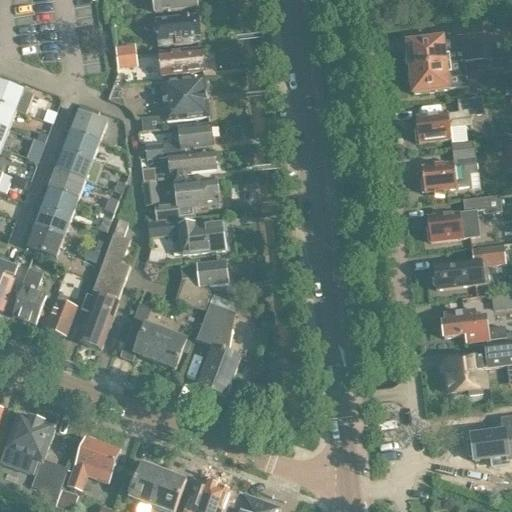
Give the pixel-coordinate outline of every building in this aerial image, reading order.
[(153,0),(156,13),(197,8),(196,0),(153,0)] [(156,22),(159,48),(201,44),(198,18),(156,22)] [(406,42),(409,68),(465,62),(476,60),(490,59),(489,46),(451,50),(451,52),(445,52),(445,51),(448,50),(447,41),(444,41),(443,37),(406,42)] [(117,48),(118,59),(137,57),(136,46),(117,48)] [(203,50),(160,54),(163,77),(205,72),(203,50)] [(511,56),(502,57),(503,73),(511,71),(511,56)] [(138,66),(137,57),(118,59),(119,68),(138,66)] [(465,62),(409,68),(413,95),(468,87),(465,62)] [(164,84),(168,123),(210,118),(206,79),(164,84)] [(0,105),(17,112),(24,93),(0,83),(0,105)] [(483,99),(459,102),(461,112),(416,118),(419,145),(452,141),(450,127),(473,125),(472,116),(485,115),(483,99)] [(0,127),(10,131),(17,112),(0,105),(0,127)] [(99,143),(106,123),(79,113),(71,133),(99,143)] [(164,130),(163,118),(143,121),(144,132),(164,130)] [(181,143),(146,147),(148,160),(170,158),(186,156),(214,152),(214,146),(211,124),(179,128),(181,143)] [(0,149),(2,150),(10,131),(0,127),(0,149)] [(92,162),(99,143),(71,133),(64,152),(92,162)] [(43,154),(31,150),(28,159),(39,164),(43,154)] [(423,169),(424,180),(422,181),(423,193),(425,193),(426,194),(443,192),(469,189),(468,175),(477,174),(474,150),(453,153),(455,164),(423,169)] [(92,162),(64,152),(57,171),(85,181),(96,185),(103,166),(92,162)] [(189,183),(188,174),(216,170),(214,152),(186,156),(170,158),(172,175),(174,175),(175,184),(189,183)] [(78,200),(85,181),(57,171),(50,190),(78,200)] [(15,176),(11,187),(24,192),(28,181),(15,176)] [(189,183),(175,184),(177,202),(155,204),(157,224),(181,221),(180,219),(197,217),(196,208),(220,205),(218,179),(189,183)] [(126,182),(119,180),(115,191),(122,193),(126,182)] [(50,190),(43,209),(71,219),(78,200),(50,190)] [(109,198),(105,211),(114,214),(119,202),(109,198)] [(429,218),(430,228),(427,228),(429,242),(431,241),(431,243),(464,239),(462,224),(468,223),(468,226),(486,224),(485,216),(503,214),(501,198),(466,201),(467,213),(429,218)] [(43,209),(36,228),(64,238),(71,219),(43,209)] [(112,220),(104,217),(100,230),(107,233),(112,220)] [(129,224),(120,221),(93,293),(97,295),(96,297),(91,312),(80,342),(102,351),(119,302),(131,267),(123,264),(131,241),(124,238),(129,224)] [(155,225),(156,239),(181,236),(183,257),(226,251),(222,224),(212,225),(211,222),(194,224),(194,225),(181,227),(180,222),(155,225)] [(36,228),(28,247),(56,258),(64,238),(36,228)] [(100,251),(103,244),(93,241),(90,248),(100,251)] [(435,278),(434,280),(434,286),(437,288),(437,291),(489,284),(486,267),(506,264),(504,246),(472,250),(474,262),(434,267),(435,278)] [(85,260),(96,264),(100,254),(88,250),(85,260)] [(18,267),(0,259),(0,311),(2,312),(14,281),(3,277),(6,271),(15,274),(18,267)] [(179,291),(176,301),(182,302),(206,311),(211,296),(210,287),(229,285),(227,263),(182,268),(183,281),(179,291)] [(44,277),(29,271),(23,289),(24,289),(13,316),(36,326),(47,298),(37,294),(44,277)] [(91,312),(96,297),(87,294),(82,309),(91,312)] [(77,310),(57,302),(47,330),(67,337),(77,310)] [(235,315),(210,305),(196,343),(213,349),(198,388),(226,399),(241,359),(229,354),(235,315)] [(474,311),(446,315),(447,323),(441,324),(441,325),(439,327),(440,335),(443,336),(444,341),(468,338),(469,344),(507,339),(505,328),(488,331),(486,318),(475,319),(474,311)] [(143,333),(132,329),(121,358),(134,363),(136,355),(176,370),(187,341),(146,325),(143,333)] [(447,363),(448,376),(446,378),(447,387),(450,389),(450,393),(469,390),(470,395),(484,394),(483,389),(486,388),(483,370),(511,365),(511,342),(480,347),(482,358),(447,363)] [(18,415),(0,464),(34,476),(39,461),(43,462),(44,462),(56,428),(18,415)] [(472,441),(469,442),(471,458),(474,457),(475,462),(493,459),(494,467),(511,465),(510,461),(511,461),(511,419),(504,420),(506,432),(471,437),(472,441)] [(88,476),(91,478),(109,484),(122,451),(86,438),(68,487),(82,492),(88,476)] [(66,470),(44,463),(35,488),(47,492),(45,497),(56,501),(58,496),(57,496),(66,470)] [(165,473),(142,464),(129,499),(142,503),(138,511),(150,511),(152,507),(165,473)] [(165,473),(152,507),(165,511),(176,511),(188,481),(165,473)] [(197,511),(220,511),(229,490),(204,481),(203,484),(196,481),(186,508),(193,511),(197,511)] [(279,511),(281,509),(229,490),(220,511),(279,511)] [(62,491),(56,508),(67,511),(73,495),(62,491)]
